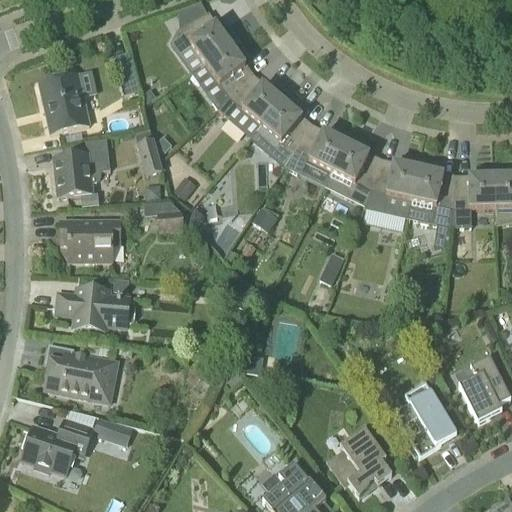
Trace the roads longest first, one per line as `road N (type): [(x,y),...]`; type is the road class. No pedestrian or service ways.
road 1 (residential): [(277,0),(322,50),(390,94),(457,112),(511,111)]
road 2 (residential): [(0,368),(14,294),(0,121)]
road 3 (residential): [(0,47),(119,0)]
